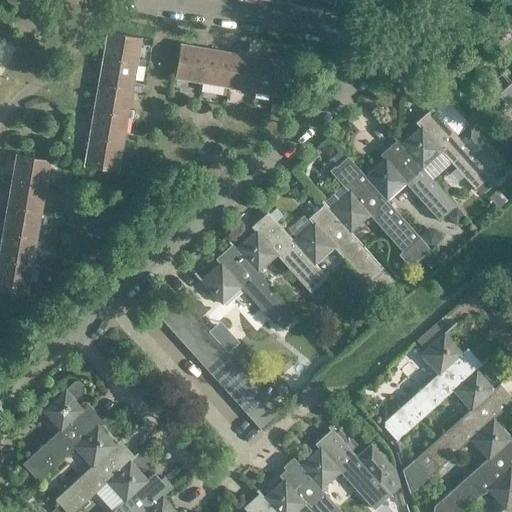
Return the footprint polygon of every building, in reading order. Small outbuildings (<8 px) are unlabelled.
[(106,32),(101,59),(135,65),(140,38),(106,32)] [(174,77),(201,82),(206,49),(179,44),(174,77)] [(233,53),(206,49),(201,82),(227,86),(233,53)] [(227,86),(253,91),(259,58),(233,53),(227,86)] [(290,97),(292,86),(282,84),(286,63),(259,58),(253,91),(280,96),(280,95),(290,97)] [(97,86),(131,91),(135,65),(101,59),(97,86)] [(97,86),(92,112),(126,118),(131,91),(97,86)] [(425,121),(399,144),(430,179),(450,161),(473,187),(484,178),(489,184),(509,166),(469,123),(456,135),(432,107),(422,116),(425,121)] [(92,112),(88,139),(122,144),(126,118),(92,112)] [(83,166),(117,172),(122,144),(88,139),(83,166)] [(399,144),(396,140),(386,149),(390,153),(364,176),(363,176),(385,200),(404,182),(438,219),(453,205),(430,179),(399,144)] [(11,182),(44,187),(48,160),(16,154),(11,182)] [(429,249),(385,200),(363,176),(364,176),(346,157),(331,171),(348,190),(328,208),(349,232),(369,214),(401,251),(398,254),(409,267),(429,249)] [(11,182),(6,208),(39,214),(44,187),(11,182)] [(511,186),(510,184),(496,194),(502,203),(511,196),(511,186)] [(415,231),(424,223),(405,202),(396,211),(415,231)] [(318,217),(292,240),(292,241),(313,264),(332,247),(377,296),(393,281),(349,232),(328,208),(324,204),(314,213),(318,217)] [(2,234),(35,240),(39,214),(6,208),(2,234)] [(260,225),(235,248),(256,272),(276,255),(309,292),(325,277),(313,264),(292,241),(292,240),(266,212),(256,221),(260,225)] [(2,234),(0,244),(0,261),(30,266),(35,240),(2,234)] [(289,309),(256,272),(235,248),(231,243),(221,252),(225,256),(207,273),(199,279),(208,290),(221,304),(240,287),(273,324),(289,309)] [(0,261),(0,288),(25,293),(30,266),(0,261)] [(158,314),(166,324),(184,307),(176,298),(158,314)] [(184,307),(166,324),(174,333),(192,316),(184,307)] [(174,333),(182,342),(200,325),(192,316),(174,333)] [(369,318),(358,326),(368,338),(378,329),(369,318)] [(200,325),(182,342),(190,351),(209,335),(200,325)] [(452,390),(476,368),(480,364),(471,354),(466,358),(444,333),(420,354),(438,374),(384,421),(384,426),(395,439),(452,390)] [(209,335),(190,351),(198,360),(217,344),(209,335)] [(217,344),(198,360),(206,369),(225,353),(217,344)] [(233,362),(225,353),(206,369),(214,378),(233,362)] [(241,371),(233,362),(214,378),(223,387),(241,371)] [(409,493),(469,440),(493,419),(493,418),(511,401),(511,399),(504,390),(499,395),(476,368),(452,390),(470,410),(401,471),(409,493)] [(249,379),(241,371),(223,387),(230,396),(249,379)] [(257,388),(249,379),(230,396),(238,405),(257,388)] [(73,446),(97,424),(101,420),(92,411),(88,414),(74,400),(82,392),(83,388),(76,381),(73,381),(41,411),(58,430),(21,463),(36,479),(73,446)] [(265,397),(257,388),(238,405),(247,414),(265,397)] [(273,407),(265,397),(247,414),(254,423),(273,407)] [(254,423),(255,423),(262,431),(280,414),(273,407),(254,423)] [(511,440),(493,419),(469,440),(487,460),(430,509),(432,511),(459,511),(485,490),(510,468),(510,467),(511,464),(511,440)] [(97,424),(73,446),(90,466),(54,499),(65,511),(71,511),(106,482),(129,460),(130,460),(133,456),(125,446),(120,450),(97,424)] [(373,509),(375,507),(378,511),(385,511),(394,504),(387,496),(399,486),(393,466),(370,441),(355,455),(330,427),(321,436),(325,440),(299,464),(298,465),(320,489),(339,472),(373,509)] [(341,511),(320,489),(298,465),(299,464),(294,459),(285,468),(289,473),(263,497),(276,511),(293,511),(303,504),(310,511),(341,511)] [(129,460),(106,482),(123,501),(110,511),(143,511),(161,495),(162,496),(172,486),(163,476),(157,482),(151,475),(147,479),(130,460),(129,460)] [(511,511),(511,469),(510,468),(485,490),(502,508),(497,511),(511,511)] [(276,511),(263,497),(259,492),(249,500),(254,505),(245,511),(276,511)] [(176,511),(162,496),(161,495),(143,511),(176,511)]
